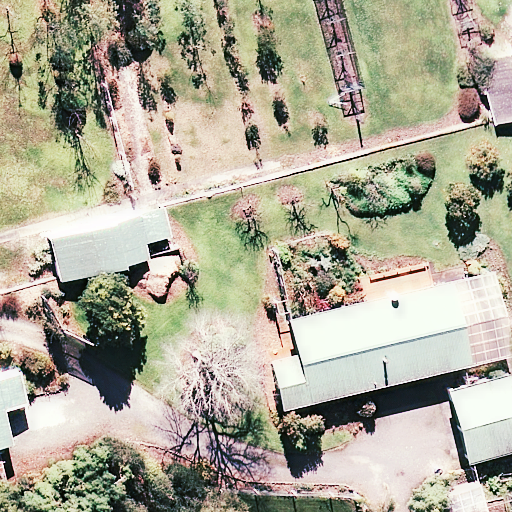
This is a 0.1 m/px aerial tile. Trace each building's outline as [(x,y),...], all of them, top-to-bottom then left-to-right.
[(265,181),(225,28),(115,56),(146,173),(124,179),(134,215),(265,181)] [(511,117),(511,62),(508,46),(474,56),(493,123),(511,117)] [(57,283),(145,260),(133,214),(45,237),(57,283)] [(503,356),(484,272),(282,317),(290,353),(264,359),(275,408),(503,356)] [(0,375),(0,443),(5,443),(0,421),(0,409),(22,405),(14,372),(0,375)] [(511,449),(511,401),(505,373),(442,390),(461,463),(511,449)] [(86,453),(77,420),(9,438),(17,471),(86,453)]
